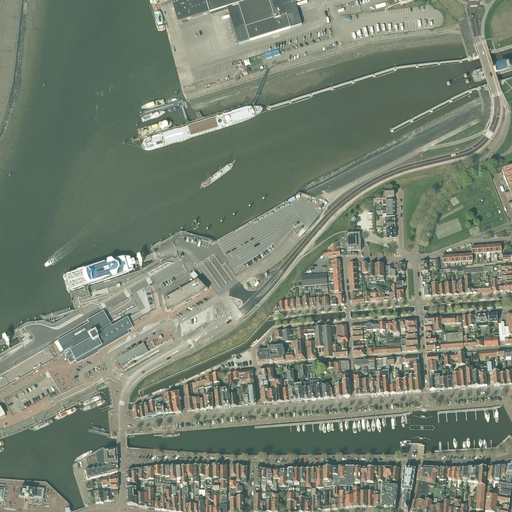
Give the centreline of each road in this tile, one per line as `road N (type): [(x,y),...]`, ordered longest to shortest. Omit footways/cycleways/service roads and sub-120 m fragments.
road 1 (secondary): [(290,260),(360,189),(474,149),(488,136),(497,102),(473,0)]
road 2 (residential): [(250,462),(511,456)]
road 3 (secondary): [(149,367),(229,326),(290,260)]
road 4 (secondary): [(290,260),(235,314),(149,367)]
road 5 (residential): [(415,257),(422,220),(441,191),(511,148)]
road 6 (residential): [(122,461),(250,462)]
road 7 (residential): [(255,367),(253,350),(273,329),(348,322)]
